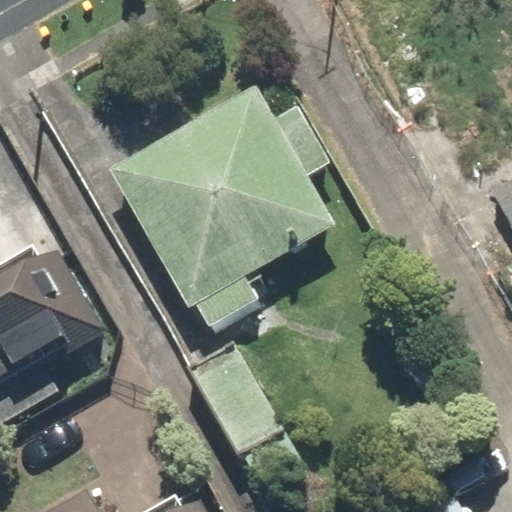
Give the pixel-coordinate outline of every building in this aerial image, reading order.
[(265,96),(118,181),(199,320),(205,317),(218,338),(267,310),(255,288),(346,236),(316,186),(338,173),(304,115),(284,127),(265,96)] [(511,193),(500,200),(511,221),(511,193)] [(0,435),(66,398),(53,376),(112,342),(66,261),(50,270),(42,257),(0,281),(0,435)] [(243,353),(198,378),(247,464),(291,439),(243,353)] [(66,511),(104,511),(95,496),(66,511)]
